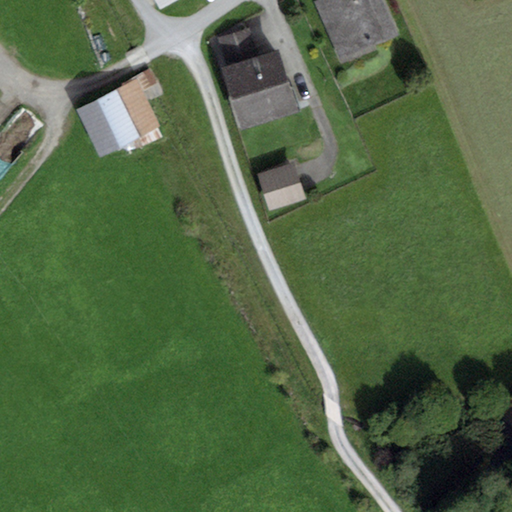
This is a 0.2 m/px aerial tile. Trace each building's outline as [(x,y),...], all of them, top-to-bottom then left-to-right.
[(153,0),(159,11),(182,0),(153,0)] [(381,0),(327,0),(315,5),(338,62),(397,38),(381,0)] [(271,51),(219,68),(240,130),(292,113),(271,51)] [(135,84),(76,111),(98,158),(157,130),(135,84)] [(306,194),(295,159),(258,172),(270,206),(306,194)]
